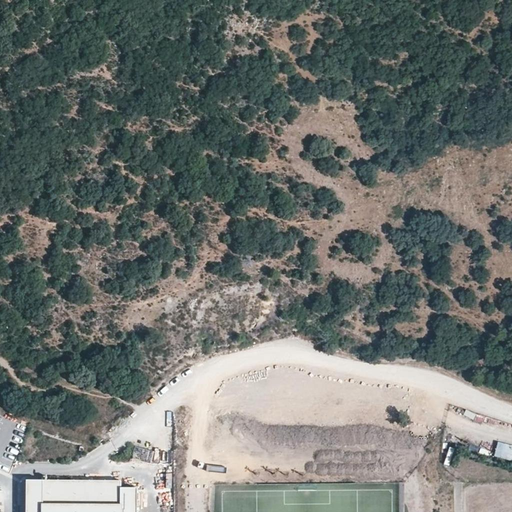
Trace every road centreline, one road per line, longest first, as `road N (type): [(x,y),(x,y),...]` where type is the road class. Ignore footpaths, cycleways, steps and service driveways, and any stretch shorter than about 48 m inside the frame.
road 1 (residential): [(511,415),(427,383),(275,353),(195,379),(115,446)]
road 2 (track): [(146,416),(124,401),(25,386),(0,361)]
